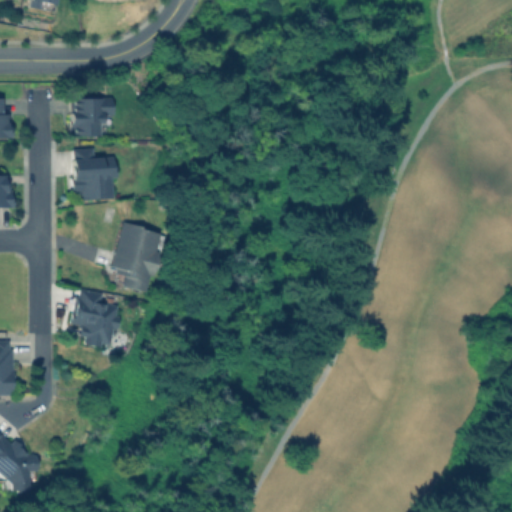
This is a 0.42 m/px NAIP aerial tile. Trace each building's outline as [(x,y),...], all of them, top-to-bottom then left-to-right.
[(48,4),(48,0),(23,0),(23,6),(34,8),(35,2),(48,4)] [(111,95),(111,112),(109,112),(109,123),(98,123),(99,132),(67,132),(67,117),(68,117),(68,95),(111,95)] [(0,110),(4,110),(4,111),(7,111),(7,122),(9,122),(9,134),(0,134),(0,110)] [(90,145),(91,155),(111,154),(112,164),(114,164),(115,174),(109,175),(111,195),(77,197),(76,189),(71,189),(69,175),(71,175),(70,163),(72,163),(71,146),(90,145)] [(0,172),(3,172),(3,179),(5,179),(5,188),(9,188),(9,195),(11,195),(11,205),(0,204),(0,172)] [(158,262),(150,273),(148,273),(143,289),(120,283),(123,272),(113,269),(115,265),(109,263),(112,251),(108,245),(116,239),(121,219),(159,230),(154,248),(157,249),(158,262)] [(100,291),(98,301),(102,301),(102,300),(103,301),(104,295),(111,297),(110,302),(115,303),(113,313),(119,315),(115,330),(109,328),(106,342),(98,341),(97,345),(82,342),(82,340),(81,340),(83,334),(76,333),(78,323),(67,320),(73,294),(76,295),(78,286),(100,291)] [(0,338),(7,338),(7,347),(10,347),(10,380),(9,380),(9,393),(0,393),(0,338)] [(0,435),(8,442),(12,438),(21,445),(20,446),(25,451),(24,452),(31,451),(32,454),(34,453),(34,456),(37,459),(37,463),(35,465),(35,468),(26,469),(28,490),(10,491),(9,482),(0,474),(0,435)]
